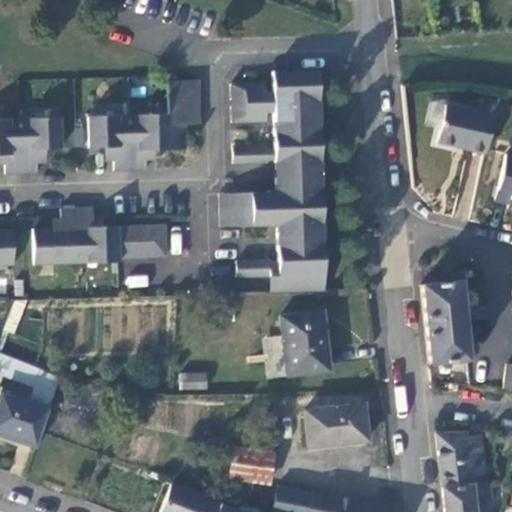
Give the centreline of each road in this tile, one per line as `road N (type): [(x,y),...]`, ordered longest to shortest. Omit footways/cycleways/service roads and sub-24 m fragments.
road 1 (residential): [(371,46),(211,53),(214,161),(201,178),(0,186)]
road 2 (unclassified): [(387,240),(421,511)]
road 3 (unclassified): [(371,46),(387,240)]
road 4 (residential): [(387,240),(423,234),(511,254)]
